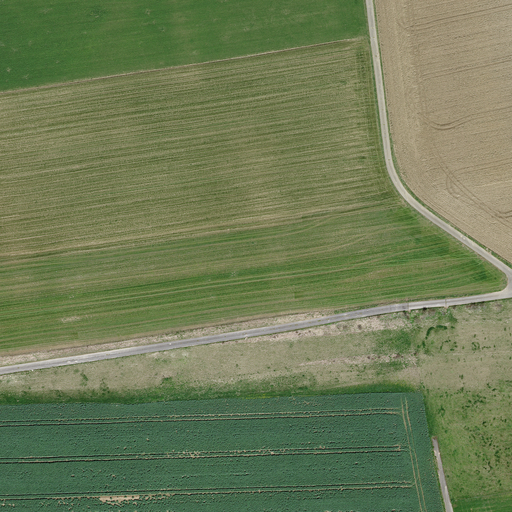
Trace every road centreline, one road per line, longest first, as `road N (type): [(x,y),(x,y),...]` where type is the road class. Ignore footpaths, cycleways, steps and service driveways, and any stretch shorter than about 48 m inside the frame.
road 1 (track): [(0,366),(511,286)]
road 2 (track): [(511,269),(396,182),(371,0)]
